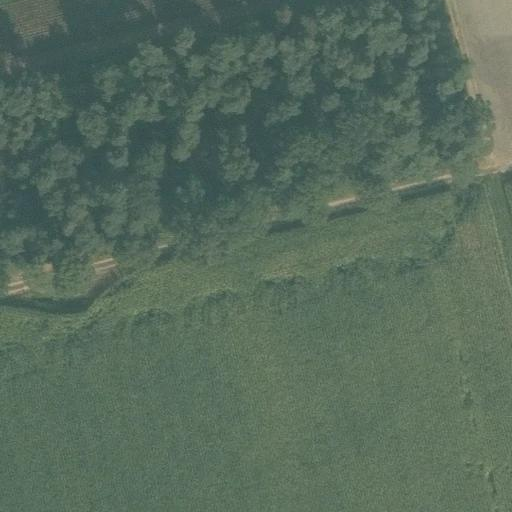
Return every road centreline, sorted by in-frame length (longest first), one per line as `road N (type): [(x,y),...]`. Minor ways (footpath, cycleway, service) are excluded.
road 1 (track): [(498,163),(0,290)]
road 2 (track): [(498,163),(453,0)]
